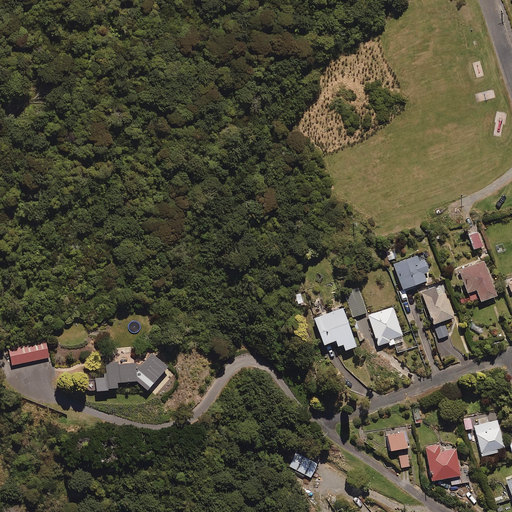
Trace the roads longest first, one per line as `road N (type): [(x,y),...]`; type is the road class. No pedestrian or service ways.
road 1 (residential): [(330,427),(510,354)]
road 2 (residential): [(330,427),(443,511)]
